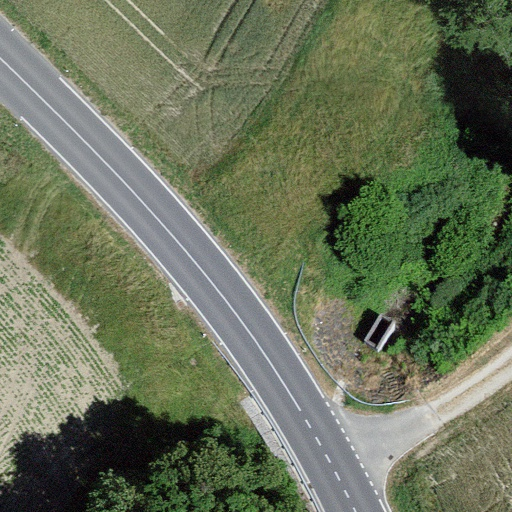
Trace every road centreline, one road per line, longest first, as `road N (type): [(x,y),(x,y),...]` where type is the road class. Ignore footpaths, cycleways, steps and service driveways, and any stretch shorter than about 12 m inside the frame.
road 1 (tertiary): [(370,511),(281,356),(170,227),(0,58)]
road 2 (track): [(331,444),(428,412),(511,361)]
